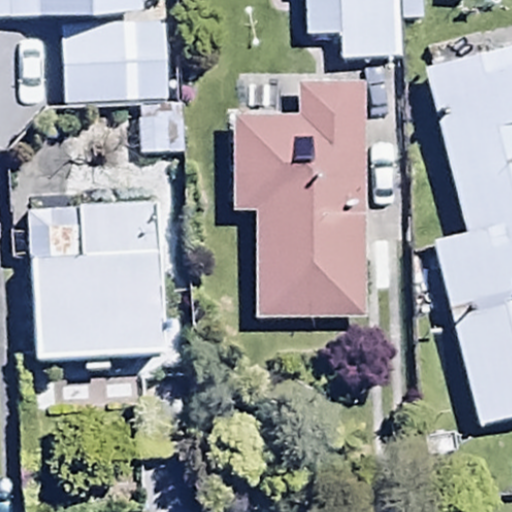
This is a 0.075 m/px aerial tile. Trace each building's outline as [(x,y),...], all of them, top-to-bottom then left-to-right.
[(0,0),(0,16),(136,10),(135,0),(0,0)] [(387,16),(387,0),(331,0),(331,16),(387,16)] [(165,101),(159,20),(53,24),(56,104),(165,101)] [(511,38),(414,65),(457,226),(422,236),(473,427),(511,416),(511,38)] [(295,115),(228,114),(227,210),(249,210),(248,316),(357,318),(361,81),(295,80),(295,115)] [(151,192),(182,192),(181,144),(192,143),(191,114),(149,115),(151,192)] [(169,201),(23,206),(28,353),(79,351),(79,369),(106,368),(105,351),(162,349),(159,252),(171,251),(169,201)] [(176,399),(138,398),(137,454),(176,455),(176,399)]
